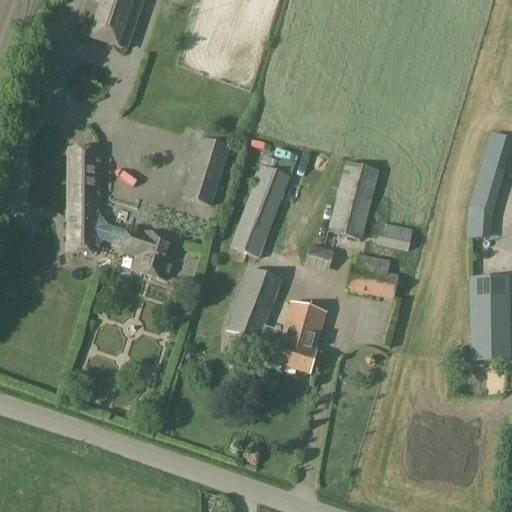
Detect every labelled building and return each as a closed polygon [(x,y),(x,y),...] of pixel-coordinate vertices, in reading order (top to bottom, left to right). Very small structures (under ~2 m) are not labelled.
[(117,49),(133,0),(91,0),(80,36),(117,49)] [(481,168),(477,181),(499,188),(503,174),(502,174),(511,142),(491,137),(490,136),(481,168)] [(67,202),(66,254),(97,254),(97,247),(97,214),(98,151),(68,150),(67,202)] [(326,234),(360,244),(372,196),(380,198),(385,178),(378,175),(378,174),(344,165),(326,234)] [(190,171),(181,201),(210,210),(219,180),(190,171)] [(229,251),(258,262),(288,181),(260,171),(229,251)] [(97,214),(97,247),(102,241),(122,247),(120,253),(136,257),(131,272),(165,282),(176,244),(129,230),(127,235),(106,227),(97,214)] [(407,254),(411,233),(380,226),(376,247),(407,254)] [(198,268),(199,244),(178,243),(177,267),(198,268)] [(312,244),(307,256),(326,263),(331,251),(312,244)] [(398,279),(386,276),(389,265),(356,258),(354,268),(351,268),(345,293),(394,302),(398,279)] [(225,334),(258,347),(264,329),(281,284),(249,272),(225,334)] [(510,363),(510,321),(509,280),(469,280),(470,364),(510,363)] [(290,307),(286,321),(282,334),(265,329),(260,345),(270,347),(265,365),(308,377),(325,316),(290,307)]
